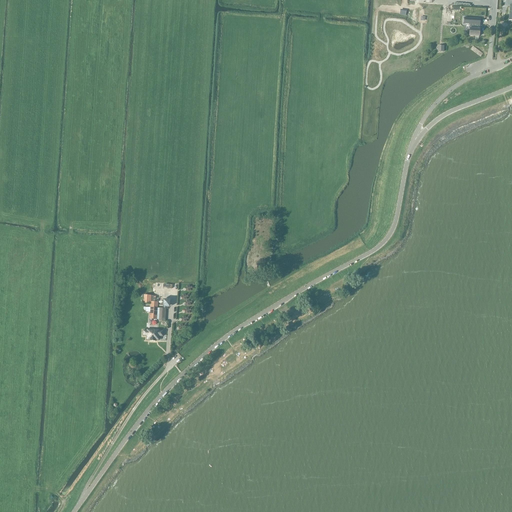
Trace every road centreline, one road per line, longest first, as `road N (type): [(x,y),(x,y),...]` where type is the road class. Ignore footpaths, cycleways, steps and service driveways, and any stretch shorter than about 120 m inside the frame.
road 1 (tertiary): [(74,511),(134,428),(203,355),(387,238),(415,139)]
road 2 (track): [(0,506),(24,489),(42,222)]
road 3 (track): [(46,487),(70,236),(53,235)]
road 4 (tertiary): [(511,58),(445,93),(415,139)]
